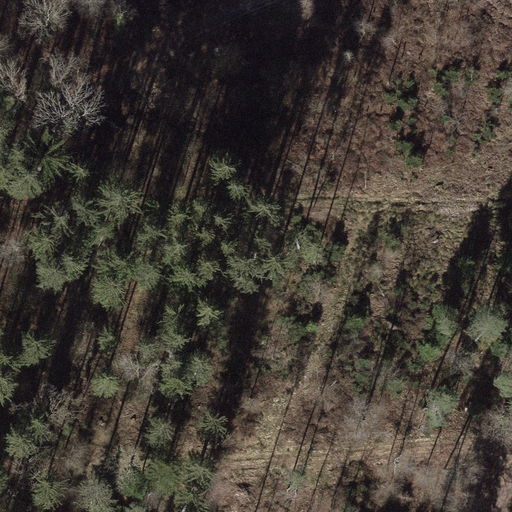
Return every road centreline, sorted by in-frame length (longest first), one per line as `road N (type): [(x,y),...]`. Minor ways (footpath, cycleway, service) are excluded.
road 1 (track): [(511,446),(0,474)]
road 2 (track): [(0,164),(39,124),(162,52),(293,0)]
